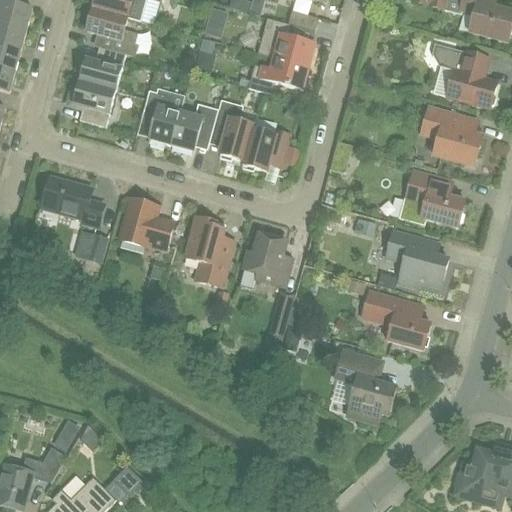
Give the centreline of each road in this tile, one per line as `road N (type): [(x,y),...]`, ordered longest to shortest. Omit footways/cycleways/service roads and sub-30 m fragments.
road 1 (residential): [(363,0),(303,217),(22,142)]
road 2 (unclassified): [(356,511),(473,398)]
road 3 (unclassified): [(473,398),(511,249)]
road 4 (residential): [(61,0),(22,142)]
